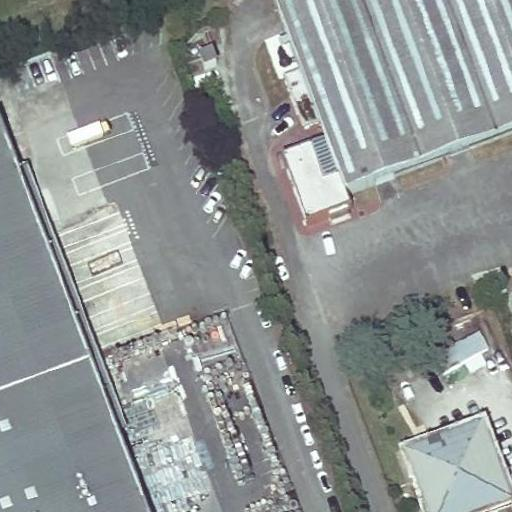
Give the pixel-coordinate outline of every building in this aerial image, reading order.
[(318,124),(321,134),(324,144),(281,160),(305,227),(349,210),(345,196),(511,133),(511,0),(278,0),(273,2),(298,72),(283,78),(301,130),(318,124)] [(202,70),(208,68),(214,66),(210,55),(198,59),(202,70)] [(0,511),(114,511),(142,502),(0,127),(0,511)] [(478,330),(435,358),(444,373),(488,345),(478,330)] [(485,352),(441,376),(448,388),(492,364),(485,352)] [(482,428),(443,442),(405,456),(426,511),(490,511),(511,504),(482,428)] [(145,511),(142,502),(114,511),(145,511)]
